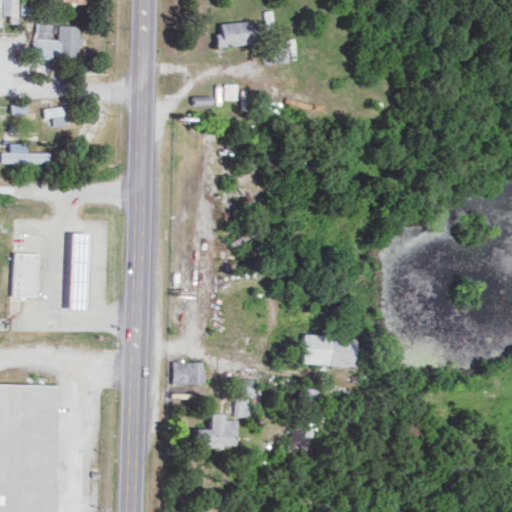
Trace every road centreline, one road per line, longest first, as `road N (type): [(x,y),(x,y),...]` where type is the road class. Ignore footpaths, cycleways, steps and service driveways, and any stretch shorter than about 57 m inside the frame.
road 1 (primary): [(133,511),(142,0)]
road 2 (residential): [(0,184),(140,193)]
